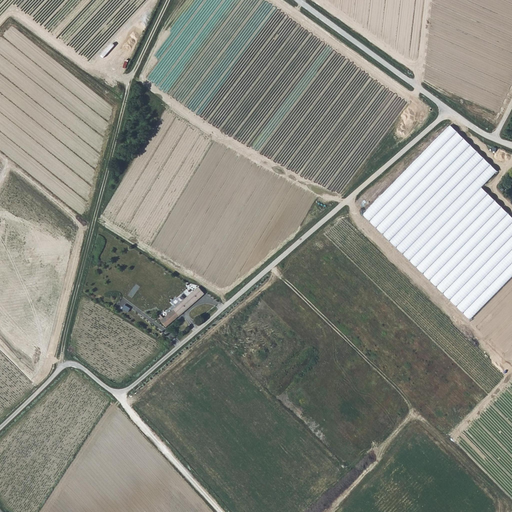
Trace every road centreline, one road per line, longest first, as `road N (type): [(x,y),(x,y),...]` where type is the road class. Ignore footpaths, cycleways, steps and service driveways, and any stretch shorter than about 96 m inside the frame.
road 1 (track): [(0,427),(67,364),(110,390),(129,388),(450,112)]
road 2 (track): [(59,369),(129,84),(168,0)]
road 3 (track): [(296,0),(492,138),(511,100)]
road 4 (track): [(220,511),(128,411),(121,393)]
road 5 (track): [(314,0),(418,73)]
